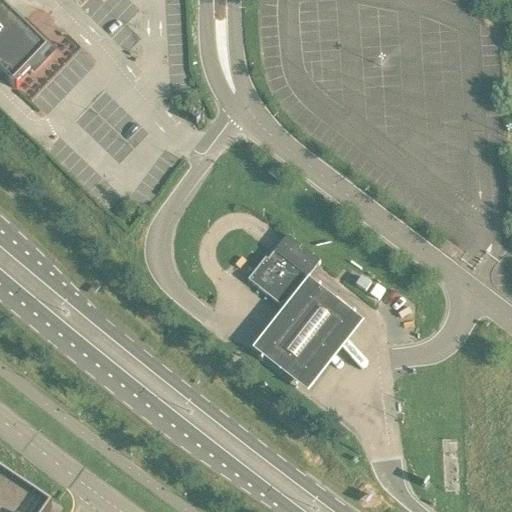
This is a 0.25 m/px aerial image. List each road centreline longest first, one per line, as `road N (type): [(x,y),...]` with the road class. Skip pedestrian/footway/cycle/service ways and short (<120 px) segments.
road 1 (primary): [(344,511),(0,238)]
road 2 (primary): [(0,275),(295,511)]
